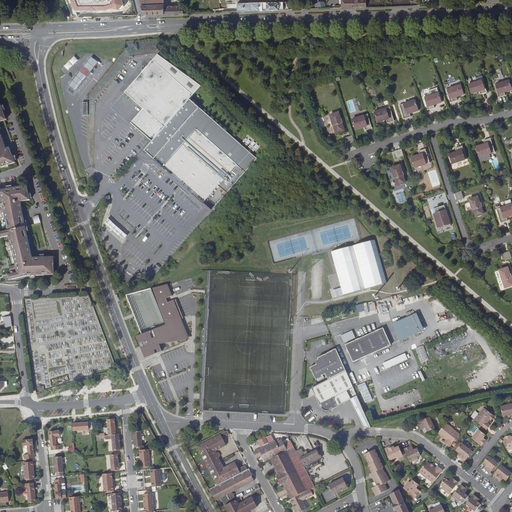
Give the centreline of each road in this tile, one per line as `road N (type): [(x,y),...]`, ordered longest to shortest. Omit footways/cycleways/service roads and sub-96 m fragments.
road 1 (residential): [(39,72),(152,400)]
road 2 (primary): [(511,13),(199,23)]
road 3 (residential): [(15,293),(53,290),(65,274),(27,171)]
road 4 (residential): [(511,238),(470,247),(428,130)]
road 5 (residential): [(337,439),(408,434),(464,475)]
road 6 (residential): [(326,328),(299,330),(294,428)]
